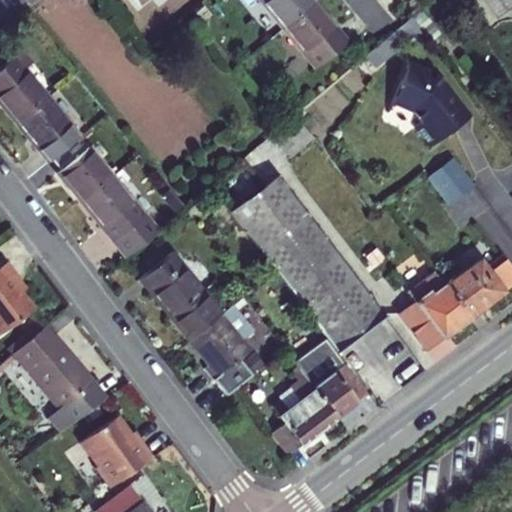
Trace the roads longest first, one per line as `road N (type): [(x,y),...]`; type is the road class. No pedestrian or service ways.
road 1 (residential): [(0,180),(251,511)]
road 2 (secondary): [(511,345),(291,511)]
